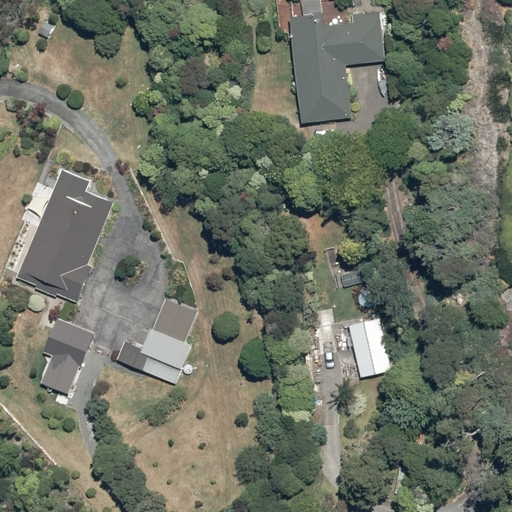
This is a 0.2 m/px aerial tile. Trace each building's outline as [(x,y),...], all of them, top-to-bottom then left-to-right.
[(298,19),(308,125),(355,121),(349,64),(383,61),(378,14),(354,16),(354,24),(332,26),(331,16),(298,19)] [(95,183),(69,172),(24,278),(85,304),(100,268),(91,265),(118,202),(91,191),(95,183)] [(201,310),(170,297),(149,347),(130,339),(121,359),(179,383),(194,346),(188,343),(201,310)] [(357,334),(365,377),(394,371),(385,329),(357,334)] [(69,389),(84,360),(59,348),(44,377),(69,389)]
